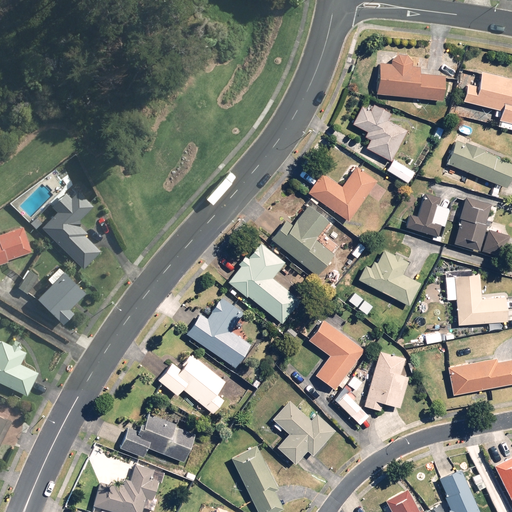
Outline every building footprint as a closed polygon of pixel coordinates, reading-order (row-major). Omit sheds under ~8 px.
[(417,73),(418,68),(376,64),(373,93),(440,100),(442,76),(417,73)] [(476,77),(469,75),(461,100),(498,111),(496,118),(511,123),(511,78),(479,68),(476,77)] [(366,109),(358,105),(348,123),(361,131),(355,142),(388,161),(406,130),(383,117),(386,113),(369,103),(366,109)] [(461,171),(504,188),(511,167),(511,160),(455,138),(444,164),(447,165),(444,172),(459,178),(461,171)] [(393,158),(384,171),(406,185),(415,173),(393,158)] [(339,185),(321,171),(305,192),(344,222),(375,180),(354,165),(339,185)] [(51,208),(56,212),(40,228),(82,269),(100,252),(84,236),(87,233),(76,222),(91,207),(76,192),(69,199),(64,194),(51,208)] [(487,202),(462,197),(452,245),(477,251),(487,202)] [(447,209),(419,200),(413,217),(407,215),(404,226),(434,236),(438,225),(442,226),(447,209)] [(290,224),(283,219),(267,238),(313,277),(332,255),(313,239),(326,223),(306,205),(290,224)] [(29,251),(22,231),(21,227),(0,233),(0,263),(7,261),(6,259),(29,251)] [(508,236),(486,230),(481,251),(502,256),(508,236)] [(270,277),(282,262),(257,243),(226,282),(279,325),(299,301),(270,277)] [(407,262),(381,249),(374,263),(371,262),(368,267),(364,265),(356,279),(407,306),(419,283),(401,274),(407,262)] [(10,269),(2,279),(12,287),(20,278),(10,269)] [(39,277),(28,271),(16,290),(27,297),(39,277)] [(68,309),(84,294),(63,272),(36,298),(62,325),(73,314),(68,309)] [(453,275),(455,300),(457,325),(506,321),(504,296),(479,298),(477,273),(453,275)] [(240,313),(218,298),(206,315),(199,310),(183,333),(233,368),(249,344),(229,330),(240,313)] [(422,299),(413,310),(422,316),(430,305),(422,299)] [(326,355),(312,375),(332,389),(361,349),(321,319),(306,340),(326,355)] [(440,333),(419,335),(421,344),(441,341),(440,333)] [(0,383),(26,396),(37,372),(19,363),(24,352),(0,340),(0,383)] [(397,374),(401,357),(376,352),(363,407),(377,410),(379,403),(398,408),(405,376),(397,374)] [(177,368),(170,363),(156,379),(174,395),(180,388),(211,415),(223,401),(213,393),(223,381),(190,353),(177,368)] [(511,357),(494,361),(494,358),(445,366),(450,395),(511,383),(511,357)] [(352,376),(346,384),(354,390),(360,382),(352,376)] [(343,391),(333,400),(358,425),(367,415),(343,391)] [(270,418),(286,434),(274,447),(292,465),(305,451),(311,456),(334,431),(314,413),(308,420),(287,400),(270,418)] [(139,431),(126,426),(118,448),(141,456),(144,449),(182,462),(192,433),(172,426),(173,423),(145,413),(139,431)] [(273,491),(277,489),(255,444),(227,457),(253,511),(277,511),(282,510),(273,491)] [(511,455),(492,465),(511,506),(511,455)] [(111,511),(140,511),(144,499),(150,500),(155,481),(149,480),(152,470),(132,465),(125,490),(97,483),(91,506),(111,511)] [(446,511),(477,511),(459,469),(436,478),(449,510),(446,511)] [(416,511),(404,490),(384,501),(390,511),(416,511)]
